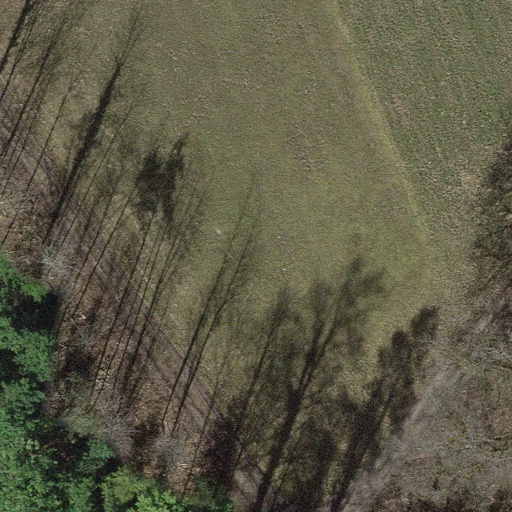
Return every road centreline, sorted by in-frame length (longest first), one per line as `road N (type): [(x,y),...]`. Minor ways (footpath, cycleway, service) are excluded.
road 1 (track): [(301,511),(0,82)]
road 2 (track): [(355,511),(511,303)]
